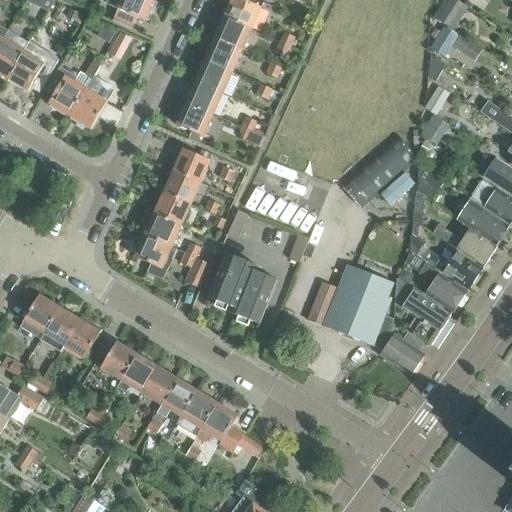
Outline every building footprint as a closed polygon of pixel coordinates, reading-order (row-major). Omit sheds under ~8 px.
[(47,0),(26,0),(26,1),(48,11),(54,3),(47,0)] [(152,0),(107,0),(105,5),(117,10),(112,21),(131,30),(136,19),(143,21),(152,0)] [(238,0),(233,0),(225,20),(250,32),(251,29),(260,10),(251,6),(253,0),(240,0),(240,1),(238,0)] [(439,22),(439,23),(446,27),(454,31),(468,8),(455,0),(443,0),(432,18),(439,22)] [(66,19),(80,25),(83,16),(70,10),(66,19)] [(250,32),(225,20),(215,41),(241,53),(250,32)] [(99,37),(108,42),(114,33),(104,27),(99,37)] [(435,44),(431,49),(438,53),(444,57),(458,36),(451,32),(445,28),(441,34),(435,44)] [(434,29),(429,36),(436,40),(440,33),(434,29)] [(37,30),(29,43),(37,48),(45,35),(37,30)] [(283,33),(278,44),(290,49),(295,39),(283,33)] [(132,40),(120,34),(109,55),(121,62),(132,40)] [(470,42),(470,43),(461,37),(453,48),(462,54),(475,63),(483,51),(470,42)] [(2,40),(0,44),(0,75),(6,79),(23,53),(2,40)] [(241,53),(215,41),(205,63),(231,74),(241,53)] [(290,49),(278,44),(274,53),(286,59),(290,49)] [(23,53),(6,79),(27,92),(44,66),(23,53)] [(430,56),(428,77),(436,81),(439,76),(446,65),(430,56)] [(70,117),(86,91),(91,81),(92,81),(99,68),(91,63),(84,76),(79,73),(76,78),(60,68),(48,88),(56,93),(49,104),(70,117)] [(222,95),(231,74),(205,63),(196,84),(222,95)] [(277,80),(282,70),(269,64),(265,74),(277,80)] [(106,72),(99,68),(92,81),(99,85),(106,72)] [(439,76),(436,81),(435,83),(449,92),(453,85),(439,76)] [(212,116),(222,95),(196,84),(186,105),(212,116)] [(267,101),(272,91),(260,85),(255,95),(267,101)] [(436,117),(449,95),(437,87),(424,109),(436,117)] [(91,130),(107,104),(86,91),(70,117),(91,130)] [(511,118),(487,102),(480,113),(511,134),(511,118)] [(202,138),(212,116),(186,105),(176,127),(190,133),(199,137),(202,138)] [(436,147),(449,127),(433,116),(432,117),(427,114),(421,123),(426,126),(420,136),(436,147)] [(245,118),(240,129),(253,134),(257,124),(245,118)] [(253,134),(240,129),(236,138),(248,144),(253,134)] [(190,133),(188,139),(196,143),(199,137),(190,133)] [(418,160),(417,159),(397,135),(340,185),(361,209),(418,160)] [(426,154),(431,146),(425,142),(420,151),(418,166),(422,168),(428,155),(426,154)] [(209,163),(213,155),(202,150),(199,158),(209,163)] [(183,151),(174,173),(199,185),(200,184),(209,163),(199,158),(183,151)] [(484,179),(511,197),(511,171),(496,161),(484,179)] [(417,166),(416,192),(430,201),(443,182),(417,166)] [(231,184),(235,173),(223,168),(218,179),(231,184)] [(199,185),(174,173),(164,194),(190,206),(196,193),(203,197),(207,188),(200,184),(199,185)] [(472,199),(485,209),(510,226),(511,224),(511,201),(484,182),(472,199)] [(421,228),(424,198),(416,192),(412,222),(421,228)] [(158,208),(155,216),(180,227),(190,206),(164,194),(164,195),(161,194),(159,196),(155,204),(156,207),(158,208)] [(215,218),(216,218),(221,207),(208,201),(203,212),(215,218)] [(457,220),(471,229),(497,247),(509,229),(484,211),(483,212),(469,202),(457,220)] [(238,241),(249,217),(238,212),(227,236),(238,241)] [(147,223),(141,235),(145,237),(171,249),(180,227),(155,216),(151,224),(147,223)] [(225,222),(216,218),(215,218),(211,227),(222,231),(225,222)] [(432,235),(457,250),(482,267),(495,249),(469,232),(462,242),(438,226),(432,235)] [(171,249),(145,237),(141,235),(141,236),(145,238),(135,259),(150,266),(147,274),(163,281),(176,251),(171,249)] [(299,265),(309,240),(298,235),(288,261),(299,265)] [(417,257),(425,245),(411,236),(409,252),(417,257)] [(189,244),(184,254),(211,266),(197,259),(201,249),(189,244)] [(422,259),(442,272),(468,290),(481,271),(455,253),(447,264),(428,251),(422,259)] [(211,266),(184,254),(180,264),(190,269),(184,283),(200,290),(211,266)] [(226,255),(208,300),(217,303),(215,308),(258,326),(276,281),(254,273),(257,267),(226,255)] [(217,260),(209,257),(206,263),(214,267),(217,260)] [(392,322),(384,319),(390,302),(387,301),(393,285),(346,266),(337,290),(322,284),(307,322),(378,350),(379,349),(383,351),(393,337),(391,335),(392,322)] [(426,295),(452,313),(465,294),(428,269),(423,266),(416,276),(432,287),(426,295)] [(403,271),(398,280),(406,285),(412,277),(403,271)] [(423,345),(429,348),(451,316),(398,281),(394,307),(401,312),(402,310),(419,321),(410,335),(408,334),(402,343),(408,347),(409,346),(418,352),(423,345)] [(38,297),(23,320),(19,328),(39,340),(58,309),(38,297)] [(65,346),(64,345),(78,321),(58,309),(39,340),(61,353),(65,346)] [(80,318),(78,321),(64,345),(65,346),(85,357),(101,331),(80,318)] [(380,356),(379,357),(410,378),(424,357),(418,353),(418,352),(409,346),(408,347),(402,343),(393,337),(383,351),(379,349),(378,350),(376,353),(380,356)] [(101,368),(121,381),(136,357),(115,344),(101,368)] [(1,366),(8,371),(7,373),(17,379),(24,367),(14,361),(14,362),(6,357),(1,366)] [(130,386),(141,393),(156,369),(136,357),(121,381),(122,381),(117,388),(126,393),(130,386)] [(176,381),(156,369),(141,393),(161,405),(176,381)] [(28,385),(37,390),(44,379),(35,374),(28,385)] [(54,385),(44,379),(37,390),(47,397),(54,385)] [(171,411),(181,417),(182,417),(196,393),(176,381),(161,405),(162,405),(156,414),(165,420),(171,411)] [(3,406),(11,393),(0,385),(0,414),(9,420),(14,413),(3,406)] [(36,412),(44,399),(23,387),(15,400),(36,412)] [(182,417),(181,417),(176,426),(196,438),(202,429),(216,405),(196,393),(182,417)] [(202,429),(196,438),(191,446),(185,457),(195,463),(201,452),(197,449),(201,442),(205,444),(211,435),(221,442),(219,446),(232,454),(237,446),(243,437),(245,433),(232,425),(236,418),(216,405),(202,429)] [(85,420),(94,425),(101,414),(92,409),(85,420)] [(0,434),(9,420),(0,414),(0,434)] [(111,420),(101,414),(94,425),(104,432),(111,420)] [(156,436),(163,425),(153,419),(146,430),(156,436)] [(124,444),(132,432),(122,426),(115,438),(124,444)] [(243,437),(237,446),(257,458),(262,449),(243,437)] [(27,447),(21,455),(33,462),(38,454),(27,447)] [(33,462),(21,455),(15,465),(26,473),(33,462)] [(35,492),(29,489),(26,493),(32,497),(35,492)] [(277,511),(281,507),(259,491),(249,503),(243,498),(232,511),(277,511)]
